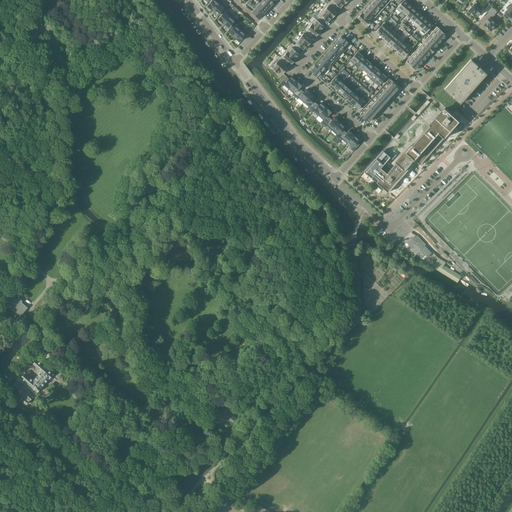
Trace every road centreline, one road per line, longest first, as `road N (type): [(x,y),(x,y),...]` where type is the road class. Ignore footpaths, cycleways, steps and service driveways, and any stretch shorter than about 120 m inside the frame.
road 1 (unknown): [(238,443),(150,365),(130,304),(95,277),(63,277),(38,298),(33,312),(43,338),(11,378)]
road 2 (unclassified): [(203,478),(355,323),(353,237),(366,207)]
road 3 (residential): [(340,20),(298,72),(372,138)]
road 4 (residential): [(335,178),(297,144),(234,62)]
